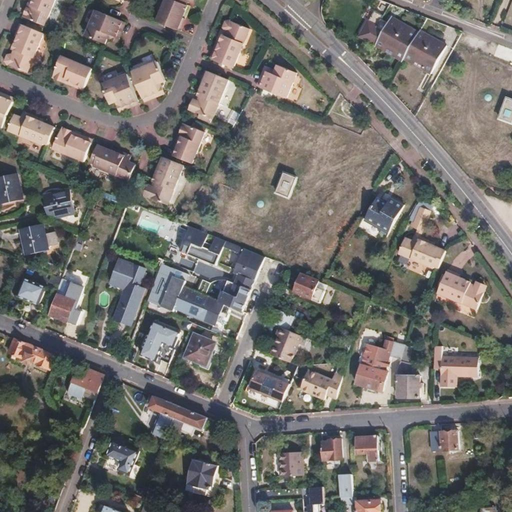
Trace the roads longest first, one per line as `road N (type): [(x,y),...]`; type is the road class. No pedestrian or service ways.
road 1 (residential): [(0,76),(107,121),(136,125),(172,103),(196,45)]
road 2 (tertiary): [(349,67),(511,254)]
road 3 (residential): [(115,370),(63,511)]
road 4 (residential): [(247,427),(394,421)]
road 5 (residential): [(0,321),(115,370)]
